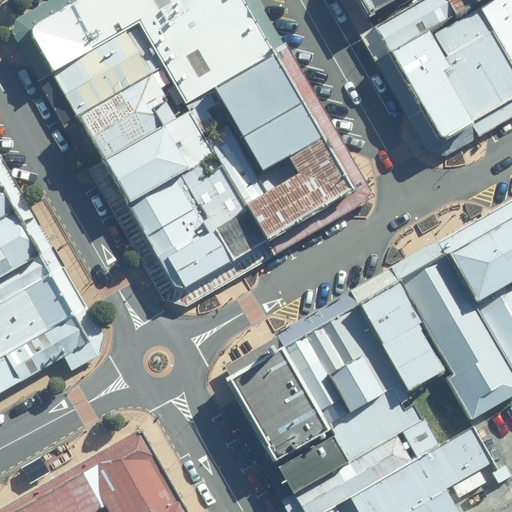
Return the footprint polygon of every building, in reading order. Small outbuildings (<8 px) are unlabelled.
[(239,0),(82,0),(35,28),(59,71),(142,24),(190,99),(270,53),(239,0)] [(402,0),(358,0),(370,19),(402,0)] [(474,3),(472,0),(418,0),(372,26),(388,53),(474,3)] [(511,0),(491,0),(482,6),(511,55),(511,0)] [(511,55),(482,6),(432,35),(451,68),(445,71),(476,123),(482,136),(511,118),(511,55)] [(162,67),(138,28),(53,75),(76,117),(162,67)] [(432,35),(430,32),(393,53),(378,61),(428,150),(449,156),(482,136),(476,123),(445,71),(451,68),(432,35)] [(272,59),(220,88),(237,121),(266,174),(293,158),(302,173),(252,203),(270,234),(348,192),(272,59)] [(173,100),(158,73),(77,118),(102,160),(167,122),(159,107),(173,100)] [(188,114),(105,161),(127,203),(212,154),(188,114)] [(266,174),(237,121),(210,136),(249,204),(252,203),(302,173),(293,158),(266,174)] [(213,156),(129,205),(177,285),(186,286),(262,242),(213,156)] [(0,220),(21,208),(30,203),(5,159),(0,161),(0,220)] [(511,199),(442,239),(450,253),(479,303),(511,358),(511,199)] [(46,252),(56,246),(30,203),(21,208),(0,220),(0,278),(44,253),(46,252)] [(442,239),(397,264),(405,278),(429,319),(426,321),(453,367),(456,373),(448,377),(473,420),(511,397),(511,358),(479,303),(450,253),(442,239)] [(0,303),(54,272),(67,265),(56,246),(46,252),(44,253),(0,278),(0,303)] [(405,278),(397,264),(352,290),(361,304),(410,392),(453,367),(426,321),(429,319),(405,278)] [(78,313),(90,307),(67,265),(54,272),(0,303),(0,357),(12,351),(78,313)] [(78,313),(12,351),(28,379),(67,357),(75,370),(102,355),(106,334),(90,307),(78,313)] [(360,308),(289,346),(336,431),(338,435),(351,458),(422,419),(360,308)] [(289,346),(231,379),(279,463),(336,431),(289,346)] [(0,394),(28,379),(12,351),(0,357),(0,394)] [(352,461),(294,493),(305,511),(320,511),(440,444),(426,419),(352,461)] [(462,511),(448,489),(493,463),(472,426),(323,511),(462,511)] [(190,511),(142,430),(0,510),(0,511),(190,511)] [(338,435),(269,473),(284,499),(294,493),(352,461),(351,458),(338,435)]
